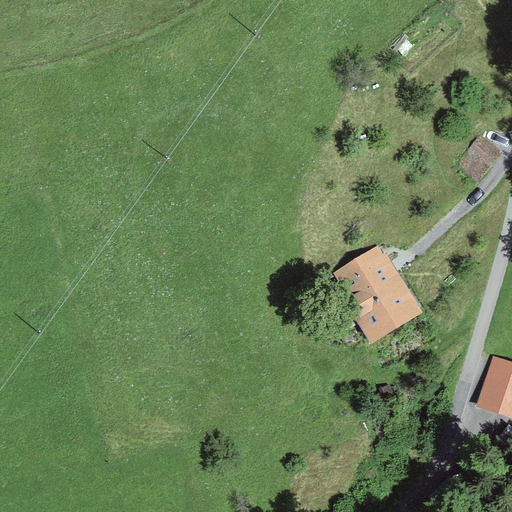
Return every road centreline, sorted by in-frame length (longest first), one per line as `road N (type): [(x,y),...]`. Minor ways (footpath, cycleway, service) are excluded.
road 1 (track): [(402,511),(439,460),(511,224)]
road 2 (track): [(413,252),(511,157)]
